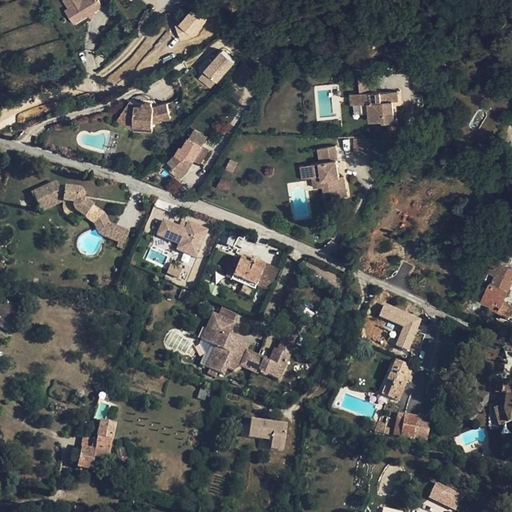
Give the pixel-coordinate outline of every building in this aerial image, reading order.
[(90,11),(100,6),(96,0),(63,0),(67,7),(63,9),(71,23),(85,14),(90,11)] [(192,8),(174,30),(188,41),(206,19),(192,8)] [(277,46),(289,31),(284,27),(272,42),(277,46)] [(247,58),(256,66),(268,51),(260,44),(247,58)] [(203,76),(215,87),(229,71),(217,61),(213,66),(203,76)] [(200,73),(203,76),(213,66),(209,63),(200,73)] [(359,78),(360,93),(370,93),(371,94),(376,94),(375,77),(359,78)] [(350,105),(361,104),(371,104),(371,94),(370,93),(360,93),(350,93),(350,105)] [(371,104),(361,104),(362,113),(368,113),(369,122),(382,122),(383,124),(393,124),(392,102),(397,101),(397,94),(381,95),(382,103),(371,104)] [(137,100),(131,96),(121,113),(137,124),(147,124),(146,129),(156,130),(156,120),(173,114),(168,100),(154,104),(152,100),(149,101),(146,100),(145,100),(143,102),(137,100)] [(137,124),(121,113),(118,118),(136,129),(146,129),(147,124),(137,124)] [(191,157),(194,159),(200,163),(208,149),(189,138),(183,147),(181,146),(176,154),(168,161),(174,166),(171,169),(180,178),(186,171),(188,168),(187,163),(191,157)] [(316,165),(338,176),(336,163),(338,163),(336,146),(322,148),(324,164),(320,165),(316,165)] [(342,178),(340,177),(338,177),(338,176),(316,165),(309,166),(311,179),(314,178),(315,189),(324,188),(325,191),(332,190),(333,199),(345,198),(342,178)] [(304,179),(311,179),(309,166),(302,167),(304,179)] [(73,207),(80,190),(77,189),(56,187),(54,184),(32,194),(40,212),(60,202),(72,202),(73,207)] [(80,190),(73,207),(74,210),(92,222),(104,216),(102,211),(82,198),(81,193),(81,190),(80,190)] [(335,215),(333,199),(332,190),(325,191),(328,215),(335,215)] [(103,235),(109,237),(114,224),(107,221),(104,216),(92,222),(95,228),(97,232),(103,235)] [(175,250),(198,257),(208,228),(182,218),(180,224),(162,217),(155,235),(178,243),(175,250)] [(128,229),(114,224),(109,237),(117,240),(124,242),(128,229)] [(252,263),(249,262),(240,258),(232,275),(256,284),(264,264),(254,260),(252,263)] [(501,263),(494,260),(484,279),(490,282),(492,283),(501,263)] [(511,275),(511,268),(501,263),(492,283),(490,282),(482,301),(491,305),(489,310),(507,319),(511,307),(511,305),(503,301),(511,281),(511,280),(510,279),(511,275)] [(19,308),(7,301),(0,312),(0,319),(11,326),(13,321),(21,325),(31,307),(22,303),(19,308)] [(384,302),(378,316),(403,326),(395,345),(409,351),(422,318),(384,302)] [(201,336),(205,338),(210,326),(213,327),(216,319),(219,314),(213,311),(201,336)] [(219,314),(216,319),(231,325),(234,320),(219,314)] [(252,368),(258,353),(249,349),(245,344),(229,340),(232,333),(228,332),(231,325),(216,319),(213,327),(210,326),(205,338),(215,343),(218,344),(220,353),(212,358),(209,365),(223,371),(226,364),(234,367),(239,365),(240,362),(252,368)] [(252,343),(232,333),(229,340),(245,344),(249,349),(252,343)] [(285,339),(280,349),(284,351),(288,341),(285,339)] [(258,353),(252,368),(258,370),(260,368),(277,376),(281,366),(284,368),(296,344),(288,341),(284,351),(280,349),(276,359),(270,361),(265,359),(265,357),(261,356),(262,354),(258,353)] [(205,363),(209,365),(212,358),(220,353),(218,344),(215,343),(205,363)] [(270,357),(262,354),(261,356),(265,357),(265,359),(270,361),(276,359),(280,349),(275,348),(270,357)] [(398,400),(406,380),(412,367),(395,361),(387,380),(393,382),(387,395),(398,400)] [(208,386),(132,364),(123,391),(200,414),(208,386)] [(412,367),(406,380),(410,382),(412,379),(415,380),(419,370),(412,367)] [(382,393),(387,395),(393,382),(387,380),(382,393)] [(506,393),(504,404),(503,411),(495,413),(499,425),(511,421),(511,383),(496,381),(495,392),(506,393)] [(114,388),(108,387),(106,396),(113,397),(114,388)] [(494,408),(495,413),(503,411),(504,404),(494,408)] [(400,435),(404,414),(397,412),(392,434),(400,435)] [(414,437),(417,416),(404,414),(400,435),(414,437)] [(425,418),(417,416),(414,437),(426,440),(430,419),(425,418)] [(274,424),(251,420),(249,437),(272,440),(271,449),(284,451),(287,425),(274,424)] [(114,424),(109,423),(100,421),(98,432),(112,435),(114,424)] [(376,426),(378,422),(376,421),(371,432),(378,434),(380,428),(376,426)] [(110,443),(112,435),(98,432),(96,439),(94,450),(90,449),(81,447),(77,466),(80,467),(78,473),(86,475),(88,469),(91,469),(94,457),(106,459),(110,443)] [(129,466),(126,450),(116,448),(119,468),(129,466)] [(435,481),(428,498),(456,510),(464,493),(435,481)]
